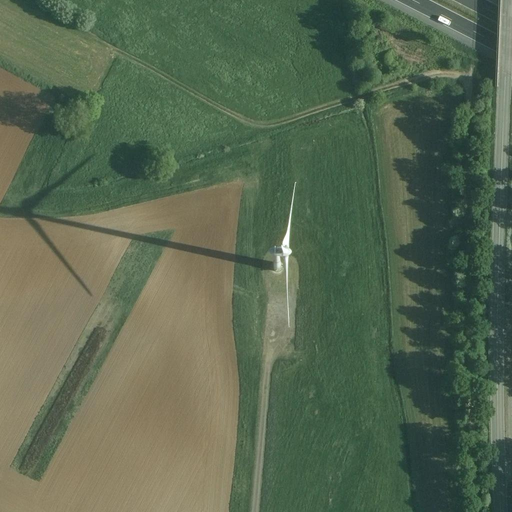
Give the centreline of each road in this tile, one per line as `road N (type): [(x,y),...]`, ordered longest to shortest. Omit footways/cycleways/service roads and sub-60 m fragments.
road 1 (secondary): [(499,465),(511,11)]
road 2 (motorway): [(403,0),(511,55)]
